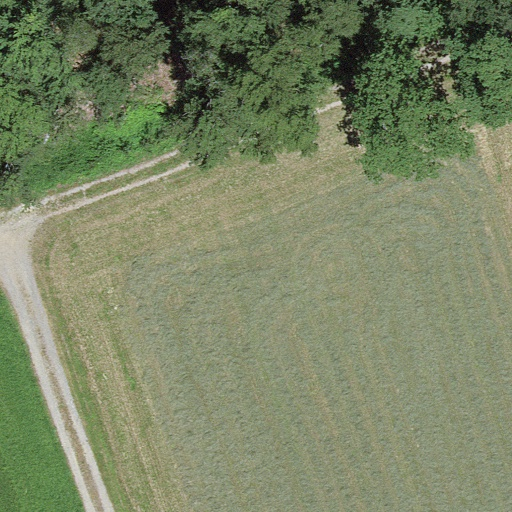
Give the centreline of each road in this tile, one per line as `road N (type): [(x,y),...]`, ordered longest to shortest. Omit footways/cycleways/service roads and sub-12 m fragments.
road 1 (track): [(0,218),(511,26)]
road 2 (track): [(0,244),(98,511)]
